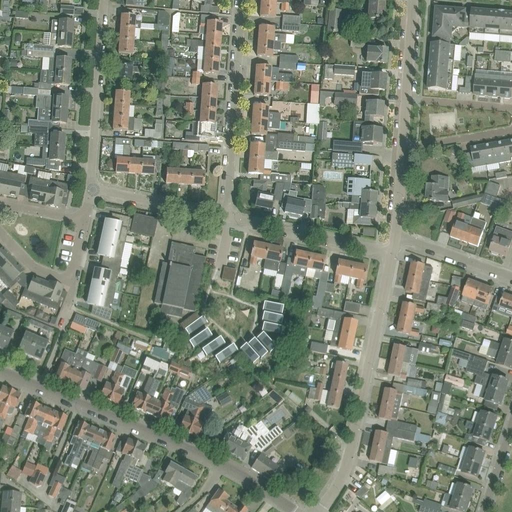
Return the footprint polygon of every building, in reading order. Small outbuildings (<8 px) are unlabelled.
[(172,0),(172,10),(178,10),(179,0),(187,0),(192,0),(172,0)] [(204,0),(204,6),(209,7),(209,13),(214,14),(218,14),(219,8),(211,7),(212,1),(211,0),(204,0)] [(369,0),(368,16),(363,16),(362,27),(375,28),(376,20),(383,20),(384,1),(369,0)] [(274,18),(276,3),(261,2),(260,17),(274,18)] [(60,15),(73,16),(73,7),(60,6),(60,15)] [(439,15),(456,31),(459,28),(464,29),(464,28),(470,28),(470,34),(511,37),(511,13),(505,13),(505,12),(499,12),(499,13),(472,10),(471,21),(465,20),(466,11),(441,9),(441,14),(439,15)] [(339,32),(340,18),(341,11),(330,10),(328,31),(339,32)] [(153,30),(162,31),(168,31),(169,16),(166,12),(158,12),(157,25),(154,25),(153,30)] [(121,15),(120,28),(134,29),(140,30),(140,23),(135,22),(135,16),(121,15)] [(452,35),(456,31),(439,15),(438,16),(435,16),(434,38),(443,39),(443,45),(432,44),(430,71),(429,71),(429,77),(428,90),(452,92),(456,46),(450,45),(450,40),(451,40),(452,35)] [(283,16),(282,24),(300,25),(300,17),(283,16)] [(52,21),(51,34),(72,35),(73,22),(59,21),(52,21)] [(207,28),(206,35),(220,36),(222,23),(208,21),(208,22),(201,21),(200,28),(207,28)] [(282,24),(282,31),(299,33),(299,32),(300,25),(282,24)] [(259,27),(258,42),(281,43),(281,44),(285,44),(286,36),(273,35),(274,28),(259,27)] [(120,28),(120,41),(133,42),(134,29),(120,28)] [(28,45),(27,51),(53,52),(53,47),(71,48),(72,35),(51,34),(51,47),(28,45)] [(191,41),(190,46),(219,49),(220,36),(206,35),(206,42),(198,41),(191,41)] [(470,38),(468,38),(460,44),(460,46),(466,47),(469,44),(470,38)] [(364,39),(351,39),(350,47),(364,48),(364,39)] [(139,42),(133,42),(120,41),(119,54),(132,55),(133,49),(139,49),(139,42)] [(280,51),(281,44),(281,43),(258,42),(257,56),(271,57),(272,51),(280,51)] [(190,46),(190,53),(197,53),(197,60),(198,60),(204,61),(218,62),(219,49),(190,46)] [(366,63),(375,63),(386,64),(387,49),(367,48),(366,63)] [(22,51),(21,57),(42,59),(41,71),(69,73),(70,60),(53,59),(53,52),(27,51),(23,50),(23,51),(22,51)] [(496,55),(495,62),(511,63),(511,53),(496,51),(496,55)] [(280,56),(279,63),(288,64),(297,64),(298,57),(280,56)] [(10,60),(9,67),(16,68),(17,61),(10,60)] [(217,75),(218,62),(204,61),(203,74),(217,75)] [(296,71),(297,64),(288,64),(279,63),(279,69),(296,71)] [(131,67),(118,66),(117,80),(127,81),(130,81),(131,73),(138,73),(139,68),(131,67)] [(256,66),(255,81),(269,82),(276,83),(282,83),(289,84),(293,84),(294,75),(283,74),(270,73),(271,67),(256,66)] [(334,66),(333,74),(353,76),(354,67),(334,66)] [(38,84),(38,90),(51,91),(51,85),(55,85),(68,86),(69,73),(41,71),(41,72),(41,71),(40,84),(38,84)] [(360,74),(359,95),(370,96),(378,96),(378,91),(384,91),(385,76),(372,75),(360,74)] [(475,75),(474,95),(487,96),(488,76),(475,75)] [(488,76),(487,96),(499,97),(501,77),(488,76)] [(511,77),(501,77),(499,97),(511,98),(511,77)] [(460,94),(470,95),(472,78),(466,78),(465,89),(460,89),(460,94)] [(268,96),(269,82),(255,81),(254,95),(268,96)] [(312,84),(311,103),(320,103),(321,85),(312,84)] [(202,85),(202,98),(216,99),(217,86),(202,85)] [(7,87),(6,94),(18,95),(37,97),(37,96),(45,97),(44,109),(46,109),(66,110),(66,109),(68,108),(68,103),(67,102),(67,98),(54,97),(50,97),(51,91),(38,90),(33,90),(19,88),(7,87)] [(116,92),(115,105),(128,106),(129,93),(116,92)] [(157,99),(156,108),(163,108),(163,100),(159,100),(159,93),(153,93),(153,99),(157,99)] [(334,104),(333,105),(356,107),(357,95),(334,94),(334,104)] [(202,98),(201,111),(215,112),(216,99),(202,98)] [(366,102),(364,122),(372,123),(373,117),(382,118),(383,103),(372,102),(372,103),(366,102)] [(307,104),(306,124),(317,125),(318,105),(307,104)] [(115,105),(114,118),(127,118),(128,106),(115,105)] [(253,105),(252,120),(280,122),(280,115),(267,114),(268,106),(253,105)] [(21,124),(21,127),(28,127),(48,129),(48,123),(52,123),(65,124),(66,110),(46,109),(45,122),(36,121),(29,121),(28,124),(21,124)] [(2,116),(1,125),(8,125),(9,111),(4,110),(3,115),(2,116)] [(201,111),(200,124),(214,124),(215,112),(201,111)] [(134,119),(127,118),(114,118),(113,131),(126,132),(126,131),(133,132),(134,119)] [(145,131),(144,137),(158,138),(159,138),(161,137),(161,134),(162,125),(162,121),(155,120),(155,121),(155,124),(154,131),(145,131)] [(279,130),(280,122),(252,120),(251,135),(265,136),(266,129),(279,130)] [(319,122),(317,140),(326,141),(327,123),(319,122)] [(214,124),(200,124),(193,123),(192,133),(185,132),(185,141),(199,142),(199,137),(213,138),(214,124)] [(361,125),(361,129),(359,129),(357,130),(356,131),(356,134),(357,135),(359,137),(360,137),(360,144),(361,145),(372,146),(372,144),(380,144),(381,130),(376,130),(376,126),(361,125)] [(48,129),(28,127),(28,133),(35,134),(44,135),(43,147),(48,148),(63,149),(64,136),(51,135),(47,135),(48,129)] [(277,134),(277,142),(316,145),(316,138),(293,137),(293,135),(277,134)] [(115,173),(128,174),(129,161),(131,141),(116,139),(115,146),(123,146),(122,160),(116,160),(115,173)] [(142,148),(142,150),(151,151),(151,148),(152,142),(143,141),(142,148)] [(333,141),(332,151),(335,151),(348,152),(349,144),(354,144),(360,145),(360,144),(360,143),(333,141)] [(276,149),(276,150),(292,151),(298,151),(305,151),(306,144),(299,144),(277,142),(276,149)] [(496,144),(500,164),(511,162),(511,161),(508,142),(496,144)] [(484,146),(487,167),(500,164),(496,144),(484,146)] [(194,145),(193,151),(194,151),(198,152),(208,153),(209,146),(194,145)] [(250,145),(249,160),(262,161),(262,160),(277,161),(278,153),(273,152),(274,147),(250,145)] [(469,170),(487,167),(484,146),(471,149),(472,154),(462,155),(466,164),(469,170)] [(48,148),(47,161),(49,161),(59,162),(62,162),(63,149),(48,148)] [(332,154),(331,167),(347,168),(353,165),(353,164),(354,156),(337,155),(332,154)] [(354,156),(353,164),(360,165),(370,166),(371,157),(361,157),(354,156)] [(26,159),(26,165),(45,167),(45,161),(46,160),(26,159)] [(249,160),(248,174),(261,175),(260,181),(271,182),(276,182),(285,183),(290,183),(291,177),(291,176),(285,176),(270,175),(270,169),(261,169),(262,161),(249,160)] [(129,161),(128,174),(141,175),(141,162),(129,161)] [(141,162),(141,175),(154,176),(154,173),(160,173),(161,163),(142,162),(141,162)] [(34,168),(25,167),(23,173),(33,175),(34,168)] [(166,184),(179,185),(180,171),(167,170),(166,184)] [(180,171),(179,185),(191,186),(192,172),(180,171)] [(205,173),(192,172),(191,186),(204,187),(205,173)] [(6,173),(2,195),(17,198),(20,185),(24,186),(26,177),(6,173)] [(450,178),(433,177),(433,186),(427,185),(426,201),(448,202),(450,178)] [(29,200),(44,203),(49,181),(30,178),(28,187),(32,188),(29,200)] [(353,180),(351,204),(375,206),(376,192),(368,192),(369,182),(353,180)] [(49,181),(44,203),(46,204),(46,206),(59,208),(62,194),(66,194),(68,185),(49,181)] [(253,181),(252,188),(257,189),(258,189),(258,193),(257,193),(254,207),(264,209),(263,211),(269,212),(270,210),(270,211),(273,200),(281,202),(285,183),(276,182),(273,197),(266,196),(267,185),(271,185),(271,182),(260,181),(260,182),(253,181)] [(489,183),(487,188),(499,192),(500,190),(501,187),(490,183),(489,183)] [(313,186),(311,201),(311,208),(325,205),(326,194),(325,191),(325,190),(324,189),(323,187),(321,186),(319,186),(313,186)] [(487,188),(485,194),(486,194),(497,198),(499,192),(487,188)] [(284,195),(281,208),(285,209),(284,213),(291,215),(291,217),(299,219),(300,216),(301,217),(302,212),(310,214),(311,208),(311,201),(304,200),(303,203),(295,201),(297,193),(289,192),(288,196),(284,195)] [(454,209),(480,203),(485,194),(453,202),(454,209)] [(485,195),(481,204),(499,211),(502,201),(485,195)] [(349,209),(349,210),(354,210),(353,224),(369,226),(370,219),(374,220),(375,206),(351,204),(350,204),(349,209)] [(324,220),(325,205),(311,208),(310,214),(310,219),(317,220),(324,220)] [(448,211),(444,221),(452,224),(456,214),(448,211)] [(459,213),(450,237),(464,242),(473,218),(459,213)] [(104,225),(101,238),(125,243),(127,231),(131,232),(131,233),(153,237),(157,221),(134,216),(133,220),(130,219),(130,218),(112,214),(111,215),(112,215),(110,222),(105,221),(104,225)] [(473,218),(464,242),(479,247),(487,223),(473,218)] [(494,240),(490,252),(492,252),(492,253),(498,255),(499,255),(506,257),(511,244),(511,240),(511,233),(497,228),(493,240),(494,240)] [(98,251),(97,256),(103,257),(102,262),(103,262),(102,264),(119,268),(120,261),(121,261),(125,243),(101,238),(98,251)] [(181,319),(182,310),(191,270),(192,263),(195,248),(171,243),(167,264),(163,263),(161,272),(154,304),(161,305),(161,306),(162,306),(160,314),(167,315),(167,316),(181,319)] [(256,258),(265,260),(268,246),(254,243),(251,257),(249,265),(255,266),(256,258)] [(274,286),(282,288),(284,276),(286,264),(279,263),(282,249),(268,246),(265,260),(263,270),(277,272),(274,286)] [(0,272),(13,260),(2,249),(0,250),(0,272)] [(286,264),(284,276),(291,278),(291,274),(306,277),(307,269),(310,255),(296,252),(293,266),(286,264)] [(310,255),(307,269),(315,271),(314,279),(319,280),(321,272),(324,258),(310,255)] [(13,260),(0,272),(0,278),(10,289),(17,283),(14,280),(23,271),(13,260)] [(341,276),(349,278),(352,264),(338,261),(335,275),(334,283),(339,284),(341,276)] [(191,270),(182,310),(194,313),(204,266),(192,263),(191,270)] [(93,274),(91,287),(114,292),(118,275),(117,275),(119,268),(102,264),(102,266),(101,266),(100,271),(94,270),(93,274)] [(352,264),(349,278),(358,280),(356,287),(362,289),(363,281),(364,281),(366,267),(352,264)] [(413,264),(410,278),(422,280),(430,282),(432,273),(433,268),(431,268),(413,264)] [(223,270),(221,280),(233,282),(236,270),(226,268),(224,267),(223,270)] [(284,276),(282,288),(289,290),(291,278),(284,276)] [(456,277),(454,286),(464,287),(465,278),(456,277)] [(21,297),(39,304),(48,284),(33,278),(28,290),(25,288),(21,297)] [(410,278),(406,292),(416,294),(427,296),(428,292),(430,282),(422,280),(410,278)] [(462,302),(474,306),(481,286),(469,281),(462,302)] [(308,300),(307,306),(318,308),(321,309),(325,292),(326,284),(319,282),(316,298),(317,298),(315,305),(311,304),(312,301),(308,300)] [(48,284),(39,304),(57,312),(61,303),(57,302),(63,287),(53,283),(52,286),(48,284)] [(326,284),(325,292),(332,294),(334,286),(326,284)] [(481,286),(475,302),(487,306),(493,290),(481,286)] [(88,301),(87,303),(93,305),(92,306),(91,313),(90,314),(110,322),(111,321),(110,321),(112,310),(109,309),(110,305),(111,306),(114,292),(91,287),(88,301)] [(8,291),(3,295),(14,308),(19,303),(8,291)] [(498,296),(492,311),(511,317),(511,296),(505,294),(504,298),(498,296)] [(439,297),(437,305),(453,308),(455,300),(439,297)] [(345,302),(343,311),(358,315),(360,305),(345,302)] [(453,309),(453,308),(435,304),(428,303),(426,310),(441,313),(443,307),(453,309)] [(262,311),(281,315),(281,314),(280,314),(282,307),(265,304),(263,311),(262,311)] [(404,304),(401,318),(414,321),(416,312),(424,313),(425,309),(404,304)] [(0,313),(12,317),(13,313),(2,308),(0,313)] [(318,309),(317,316),(328,318),(332,319),(332,318),(334,311),(321,309),(318,308),(318,309)] [(25,318),(13,313),(12,317),(23,322),(25,318)] [(196,313),(179,325),(184,331),(186,330),(190,335),(189,336),(190,336),(208,323),(207,323),(206,323),(202,317),(200,319),(196,313)] [(262,321),(261,321),(281,325),(280,324),(281,317),(264,314),(263,321),(262,321)] [(76,315),(72,323),(84,328),(84,326),(87,319),(86,319),(76,315)] [(336,318),(333,332),(354,337),(357,323),(344,320),(343,320),(336,318)] [(412,330),(414,321),(401,318),(398,332),(411,335),(419,337),(420,332),(412,330)] [(87,319),(84,326),(89,328),(89,329),(95,332),(95,331),(97,331),(100,324),(87,319)] [(29,324),(40,329),(42,325),(30,320),(29,324)] [(475,325),(464,321),(461,327),(473,331),(475,325)] [(72,323),(70,329),(84,335),(86,329),(84,328),(72,323)] [(261,331),(261,332),(281,336),(281,335),(280,335),(281,328),(264,324),(263,332),(261,331)] [(53,329),(42,325),(40,329),(52,334),(53,329)] [(2,328),(0,332),(0,348),(6,351),(13,333),(2,328)] [(206,331),(189,342),(193,348),(193,349),(211,337),(211,336),(210,337),(206,331)] [(331,341),(330,347),(337,348),(338,348),(351,351),(354,337),(333,332),(331,341)] [(17,352),(29,356),(36,338),(25,333),(17,352)] [(257,339),(256,339),(269,354),(270,353),(269,353),(274,348),(263,335),(258,340),(257,339)] [(36,338),(29,356),(40,361),(48,343),(36,338)] [(219,339),(202,350),(206,356),(206,357),(224,345),(224,344),(223,345),(219,339)] [(133,347),(146,351),(148,345),(136,340),(133,347)] [(248,344),(247,345),(260,360),(261,359),(260,358),(266,353),(254,340),(249,345),(248,344)] [(440,340),(439,346),(450,348),(451,343),(440,340)] [(489,348),(511,355),(511,342),(505,340),(503,346),(491,342),(489,348)] [(168,361),(171,354),(175,356),(178,347),(166,342),(163,349),(155,346),(152,355),(168,361)] [(326,354),(328,346),(311,343),(309,350),(326,354)] [(435,354),(437,347),(420,343),(419,351),(431,353),(435,354)] [(118,344),(110,362),(117,366),(122,353),(128,355),(131,349),(118,344)] [(392,360),(404,363),(410,364),(413,350),(395,345),(392,360)] [(232,346),(215,357),(219,363),(218,364),(219,365),(237,352),(237,351),(236,352),(232,346)] [(240,350),(239,350),(252,365),(253,365),(252,364),(257,359),(246,346),(241,351),(240,350)] [(332,357),(335,352),(330,348),(326,352),(332,357)] [(511,369),(511,355),(489,348),(487,356),(499,360),(497,365),(511,369)] [(57,368),(53,378),(63,382),(69,368),(69,367),(74,355),(64,350),(59,363),(57,368)] [(69,368),(63,382),(73,387),(85,359),(74,355),(69,367),(69,368)] [(469,361),(486,367),(488,361),(471,356),(469,361)] [(146,357),(142,369),(155,374),(158,368),(160,362),(146,357)] [(85,359),(73,387),(84,391),(90,377),(93,378),(92,379),(100,382),(106,368),(85,359)] [(402,373),(404,363),(392,360),(388,375),(406,379),(407,374),(402,373)] [(484,374),(486,367),(469,361),(466,372),(477,375),(479,377),(485,379),(487,374),(484,374)] [(160,362),(158,368),(167,372),(167,371),(168,371),(170,366),(169,366),(160,362)] [(170,366),(168,371),(177,375),(180,366),(179,365),(171,362),(169,366),(170,366)] [(238,362),(229,369),(235,378),(245,371),(238,362)] [(336,362),(332,377),(345,380),(348,365),(336,362)] [(180,366),(177,375),(188,380),(192,371),(180,366)] [(315,367),(314,374),(325,376),(326,370),(315,367)] [(105,383),(100,397),(109,401),(120,375),(115,373),(110,385),(105,383)] [(485,379),(483,386),(505,393),(509,381),(488,374),(487,374),(485,379)] [(120,375),(109,401),(118,405),(124,391),(125,392),(131,379),(120,375)] [(139,375),(137,381),(142,383),(145,377),(139,375)] [(447,375),(445,382),(468,390),(470,383),(447,375)] [(131,407),(140,411),(153,379),(149,377),(147,382),(141,395),(137,393),(131,407)] [(332,377),(329,392),(342,395),(345,380),(332,377)] [(153,379),(140,411),(149,415),(155,401),(152,400),(160,382),(153,379)] [(408,379),(407,385),(425,388),(426,383),(408,379)] [(394,383),(392,391),(403,393),(426,398),(428,390),(405,386),(394,383)] [(501,406),(505,393),(483,386),(479,397),(486,400),(486,401),(501,406)] [(0,418),(11,391),(3,387),(0,393),(0,418)] [(170,392),(158,419),(168,423),(174,409),(176,411),(184,392),(176,388),(175,390),(171,388),(170,392)] [(322,390),(316,389),(310,388),(308,399),(319,401),(322,390)] [(385,389),(382,404),(395,407),(400,408),(403,393),(392,391),(385,389)] [(155,401),(149,415),(158,419),(170,392),(165,390),(163,395),(161,394),(157,402),(155,401)] [(284,394),(297,406),(302,401),(292,392),(291,394),(287,390),(284,394)] [(0,418),(0,429),(4,420),(7,415),(9,416),(12,414),(14,409),(15,410),(22,396),(11,391),(0,418)] [(179,430),(188,434),(199,407),(203,404),(195,392),(185,399),(181,407),(188,410),(179,430)] [(223,394),(217,398),(220,404),(230,398),(227,392),(223,394)] [(339,410),(342,395),(329,392),(326,407),(339,410)] [(437,411),(447,414),(452,396),(443,394),(437,411)] [(19,453),(25,439),(28,433),(40,406),(30,402),(24,416),(29,418),(20,441),(20,442),(16,452),(19,453)] [(430,402),(427,412),(436,414),(439,404),(430,402)] [(199,407),(188,434),(197,438),(201,429),(204,423),(202,423),(205,417),(209,418),(212,408),(204,405),(203,404),(199,407)] [(382,404),(379,419),(397,423),(398,417),(393,416),(395,407),(382,404)] [(40,406),(28,433),(37,437),(40,431),(49,410),(40,406)] [(58,414),(49,410),(40,431),(44,433),(41,441),(45,443),(58,414)] [(482,412),(478,424),(493,429),(497,417),(482,412)] [(58,414),(45,443),(43,449),(49,451),(52,443),(51,442),(53,437),(58,439),(67,417),(58,414)] [(447,415),(445,422),(452,423),(454,417),(447,415)] [(88,426),(79,422),(70,444),(73,446),(65,465),(71,467),(75,457),(88,426)] [(399,422),(398,430),(416,434),(417,426),(399,422)] [(466,434),(465,440),(485,447),(487,441),(489,442),(493,429),(478,424),(472,422),(468,435),(466,434)] [(218,447),(229,453),(236,439),(237,440),(239,436),(244,428),(239,425),(233,436),(226,433),(224,435),(218,432),(210,438),(220,444),(218,447)] [(229,453),(228,455),(235,459),(237,457),(243,461),(250,447),(252,448),(264,438),(255,426),(254,425),(248,430),(244,428),(239,436),(237,440),(236,439),(229,453)] [(12,430),(9,436),(6,443),(7,444),(11,446),(12,446),(20,428),(14,426),(13,430),(12,430)] [(88,426),(75,457),(80,460),(84,450),(88,451),(89,450),(97,430),(88,426)] [(252,448),(260,452),(270,443),(282,433),(277,427),(264,438),(252,448)] [(94,451),(88,466),(92,467),(106,434),(97,430),(89,450),(94,451)] [(398,430),(396,438),(414,442),(429,445),(431,437),(416,434),(398,430)] [(436,430),(433,436),(441,439),(443,433),(436,430)] [(376,432),(373,446),(386,449),(388,440),(393,441),(394,435),(376,432)] [(92,467),(92,468),(98,471),(103,459),(109,461),(112,453),(110,451),(115,438),(106,434),(92,467)] [(122,461),(114,480),(120,482),(121,482),(123,476),(126,470),(137,443),(127,439),(125,445),(124,449),(122,453),(126,455),(123,461),(122,461)] [(126,470),(123,476),(138,483),(141,489),(151,481),(150,477),(142,474),(143,471),(134,467),(137,460),(140,461),(142,457),(146,447),(137,443),(126,470)] [(262,453),(251,468),(270,481),(275,472),(279,467),(265,458),(274,450),(270,444),(271,443),(270,443),(260,452),(262,453)] [(444,445),(441,452),(442,452),(447,454),(450,447),(445,445),(444,445)] [(373,446),(370,461),(388,465),(388,464),(389,460),(389,458),(395,459),(397,451),(386,449),(373,446)] [(470,448),(466,460),(481,465),(485,453),(470,448)] [(477,478),(481,465),(466,460),(462,473),(477,478)] [(36,467),(26,462),(21,473),(31,477),(33,472),(36,467)] [(170,463),(161,480),(174,487),(184,470),(170,463)] [(440,465),(438,471),(455,477),(457,470),(440,465)] [(22,472),(12,466),(7,475),(16,481),(22,472)] [(378,473),(378,475),(385,476),(386,475),(393,476),(394,469),(380,466),(378,473)] [(197,478),(184,470),(174,487),(182,492),(179,498),(176,502),(180,507),(186,502),(193,495),(190,491),(197,478)] [(31,477),(29,482),(36,488),(41,486),(46,477),(33,472),(31,477)] [(151,481),(141,489),(135,493),(140,500),(157,488),(158,485),(151,481)] [(428,481),(426,486),(430,488),(430,489),(433,489),(436,490),(438,483),(433,481),(432,483),(428,481)] [(54,482),(48,496),(55,499),(56,497),(61,487),(61,486),(54,482)] [(458,484),(454,496),(470,501),(474,489),(458,484)] [(356,494),(361,499),(370,490),(364,486),(356,494)] [(61,487),(56,497),(61,500),(59,504),(64,506),(67,500),(70,492),(61,487)] [(388,488),(386,491),(391,497),(395,491),(388,488)] [(207,506),(205,509),(209,511),(223,511),(230,503),(225,500),(228,497),(219,490),(207,506)] [(4,499),(3,506),(20,507),(22,493),(3,491),(3,499),(4,499)] [(461,511),(466,511),(470,501),(454,496),(445,493),(443,501),(446,502),(444,506),(461,511)] [(391,497),(382,505),(385,508),(394,501),(391,497)] [(415,504),(421,506),(441,511),(443,506),(425,500),(424,502),(416,499),(415,504)] [(72,511),(76,504),(67,500),(64,506),(61,511),(72,511)] [(111,503),(106,511),(112,511),(115,506),(111,503)] [(230,503),(223,511),(246,511),(248,511),(239,505),(237,508),(230,503)]
